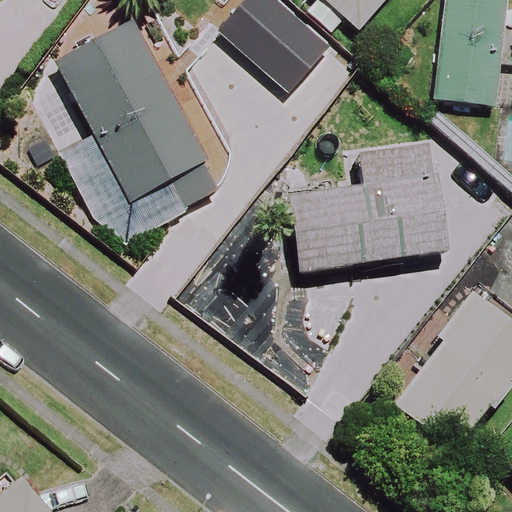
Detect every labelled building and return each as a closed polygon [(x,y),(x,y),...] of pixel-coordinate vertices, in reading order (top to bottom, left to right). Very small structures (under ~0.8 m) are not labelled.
[(386,0),(316,0),(357,35),(386,0)] [(503,4),(466,0),(443,0),(432,105),(491,112),(503,4)] [(217,194),(128,29),(54,69),(128,207),(164,188),(178,215),(217,194)] [(296,144),(255,111),(216,158),(257,191),(296,144)] [(441,260),(427,153),(351,163),(355,195),(278,206),(288,281),(441,260)] [(511,379),(511,337),(469,306),(392,412),(455,458),(511,379)] [(511,463),(503,475),(511,482),(511,463)] [(0,511),(36,511),(13,483),(0,493),(0,511)]
